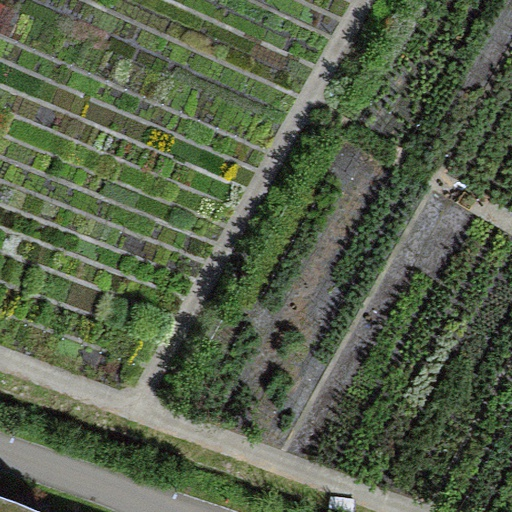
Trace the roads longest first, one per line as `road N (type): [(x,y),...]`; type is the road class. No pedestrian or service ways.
road 1 (track): [(477,511),(0,338)]
road 2 (track): [(360,0),(145,391)]
road 3 (track): [(303,104),(511,215)]
